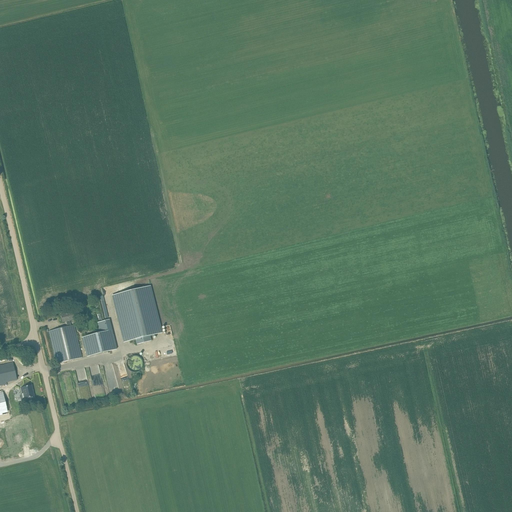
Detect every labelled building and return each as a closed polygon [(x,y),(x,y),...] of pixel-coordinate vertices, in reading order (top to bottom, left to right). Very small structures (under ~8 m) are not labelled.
[(150,286),(112,296),(124,343),(136,340),(137,345),(151,341),(150,336),(162,333),(160,327),(150,286)] [(65,314),(60,315),(62,323),(66,322),(67,327),(49,331),(57,364),(62,363),(81,358),(74,325),(71,326),(70,322),(75,320),(73,312),(65,314)] [(80,336),(85,356),(117,348),(110,320),(97,323),(99,332),(80,336)] [(0,383),(8,382),(6,374),(16,372),(13,362),(0,365),(0,383)] [(31,385),(21,388),(22,394),(19,396),(20,398),(22,399),(34,397),(31,385)]
